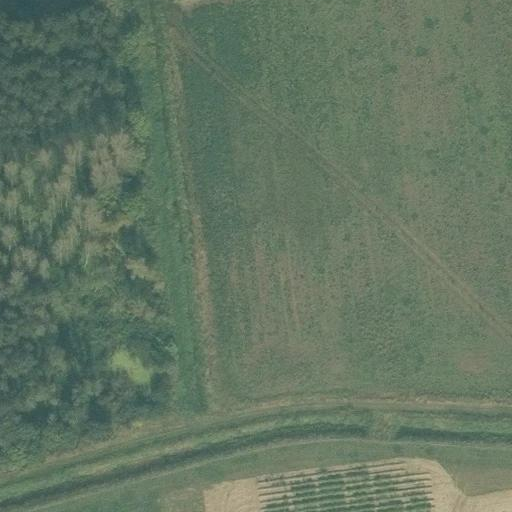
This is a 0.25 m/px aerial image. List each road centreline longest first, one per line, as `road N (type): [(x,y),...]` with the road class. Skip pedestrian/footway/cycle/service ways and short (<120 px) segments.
road 1 (track): [(0,474),(274,407),(389,401),(511,410)]
road 2 (track): [(201,426),(140,0)]
